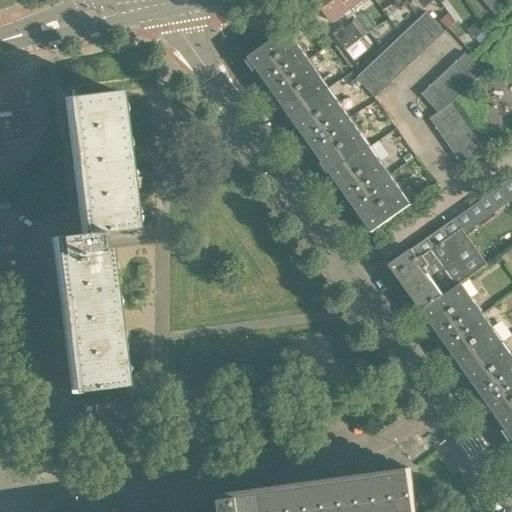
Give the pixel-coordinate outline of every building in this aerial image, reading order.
[(316,0),(333,24),(344,17),(361,4),(367,0),(316,0)] [(393,0),(401,11),(408,6),(403,0),(393,0)] [(504,7),(498,0),(480,0),(494,15),(504,7)] [(436,41),(445,33),(424,12),(415,21),(436,41)] [(357,16),(370,33),(376,28),(366,14),(361,13),(357,16)] [(448,15),(440,22),(447,30),(455,23),(448,15)] [(332,35),(345,52),(370,33),(357,16),(354,19),(353,19),(352,24),(344,30),(342,28),(338,31),(332,35)] [(415,21),(407,29),(427,50),(436,41),(415,21)] [(467,29),(475,40),(485,33),(478,22),(467,29)] [(398,37),(418,58),(427,50),(407,29),(398,37)] [(289,117),(329,89),(287,30),(248,58),(265,83),(261,86),(268,96),(272,93),(289,117)] [(398,37),(390,46),(410,66),(418,58),(398,37)] [(381,54),(401,74),(410,66),(390,46),(381,54)] [(381,54),(373,62),(392,83),(401,74),(381,54)] [(484,74),(465,54),(456,62),(475,82),(484,74)] [(364,70),(384,91),(392,83),(373,62),(364,70)] [(466,90),(475,82),(456,62),(447,70),(466,90)] [(356,79),(375,99),(384,91),(364,70),(356,79)] [(457,99),(466,90),(447,70),(439,79),(457,99)] [(0,114),(3,114),(23,111),(19,78),(0,79),(0,114)] [(448,106),(452,104),(457,99),(439,79),(430,87),(448,106)] [(356,80),(351,83),(355,89),(361,86),(356,80)] [(421,95),(438,113),(448,106),(430,87),(421,95)] [(370,147),(329,89),(289,117),(306,141),(302,144),(309,154),(313,151),(330,175),(370,147)] [(70,395),(125,388),(108,250),(101,251),(99,236),(136,231),(119,92),(63,99),(80,236),(50,240),(70,395)] [(448,106),(438,113),(429,119),(436,129),(459,114),(452,104),(448,106)] [(459,114),(436,129),(443,139),(466,124),(459,114)] [(0,120),(3,143),(11,142),(9,123),(5,120),(0,120)] [(466,124),(443,139),(450,149),(472,133),(466,124)] [(472,133),(450,149),(457,159),(479,143),(472,133)] [(457,159),(464,169),(486,153),(479,143),(457,159)] [(343,202),(350,211),(354,208),(372,233),(411,205),(370,147),(330,175),(347,199),(343,202)] [(410,155),(404,159),(407,163),(413,159),(410,155)] [(498,212),(511,201),(511,178),(487,196),(498,212)] [(488,266),(466,234),(455,219),(389,266),(422,312),(461,284),(488,266)] [(446,347),(463,371),(503,343),(461,284),(422,312),(439,337),(435,340),(442,350),(446,347)] [(487,405),(504,429),(511,423),(511,355),(503,343),(463,371),(480,395),(476,398),(483,408),(487,405)] [(417,511),(412,474),(222,501),(223,511),(417,511)]
